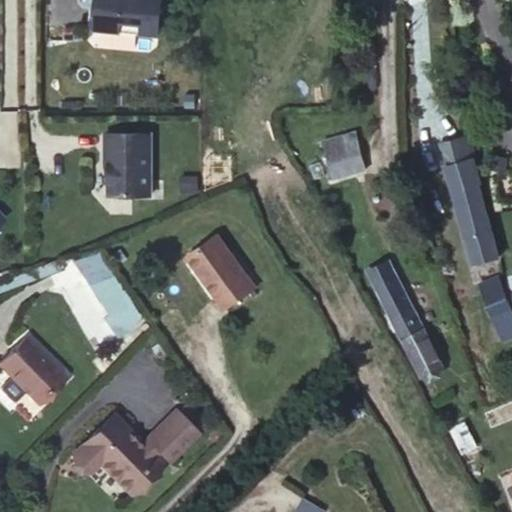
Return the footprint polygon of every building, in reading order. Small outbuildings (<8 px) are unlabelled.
[(160,0),(80,0),(83,2),(95,4),(93,26),(157,32),(160,0)] [(150,130),(104,130),(104,164),(108,164),(108,186),(113,192),(150,192),(150,130)] [(324,140),(325,146),(357,137),(355,131),(324,140)] [(357,137),(325,146),(330,163),(361,153),(357,137)] [(440,147),(445,166),(473,159),(468,140),(440,147)] [(361,153),(330,163),(334,177),(365,168),(361,153)] [(473,159),(445,166),(472,264),(498,257),(478,184),(480,183),(473,159)] [(216,234),(184,254),(221,309),(251,288),(216,234)] [(389,262),(368,272),(401,338),(403,337),(423,376),(442,367),(421,326),(422,325),(389,262)] [(504,340),(511,336),(511,304),(500,277),(481,285),(504,340)] [(20,333),(0,352),(0,365),(32,399),(58,372),(20,333)] [(106,413),(66,450),(83,469),(93,460),(122,491),(152,462),(146,456),(152,450),(162,460),(192,433),(170,409),(134,443),(106,413)] [(465,424),(452,430),(462,452),(475,446),(465,424)] [(302,498),(294,511),(322,511),(324,511),(302,498)]
